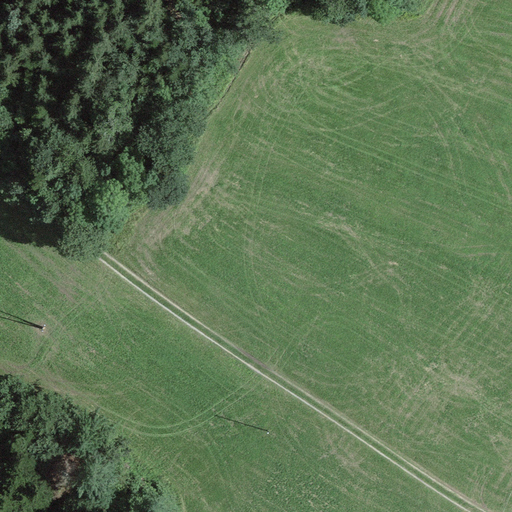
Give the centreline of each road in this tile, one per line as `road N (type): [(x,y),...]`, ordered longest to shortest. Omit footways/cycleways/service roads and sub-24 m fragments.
road 1 (track): [(477,511),(0,169)]
road 2 (track): [(0,113),(102,154),(126,158),(169,148),(193,132),(266,26),(294,0)]
